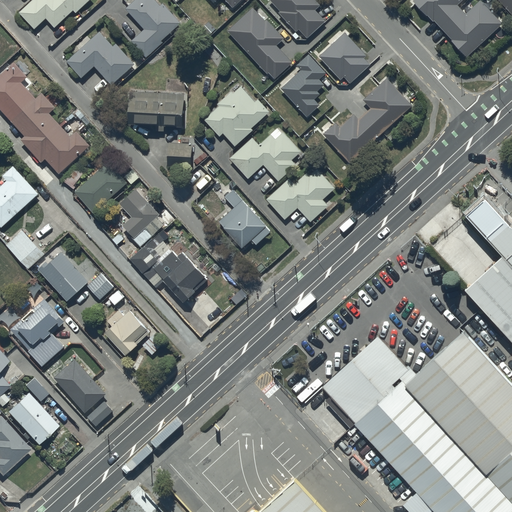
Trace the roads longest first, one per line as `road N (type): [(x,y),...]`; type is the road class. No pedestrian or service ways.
road 1 (residential): [(0,9),(275,315)]
road 2 (secondary): [(64,511),(275,315)]
road 3 (secondary): [(275,315),(478,128)]
road 4 (residential): [(478,128),(362,0)]
